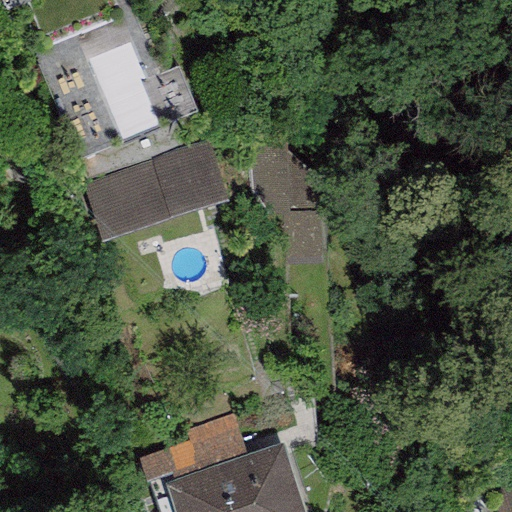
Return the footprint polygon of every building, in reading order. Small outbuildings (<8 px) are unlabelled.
[(248,137),(249,188),(266,216),(279,220),(280,267),(323,266),(323,183),(316,182),(286,152),(286,136),(248,137)] [(80,190),(100,248),(227,203),(209,144),(80,190)] [(171,484),(245,460),(230,414),(184,432),(189,443),(138,465),(146,486),(169,478),(171,484)] [(171,484),(164,487),(172,511),(303,511),(282,447),(245,460),(171,484)] [(511,511),(511,488),(499,483),(495,511),(511,511)]
